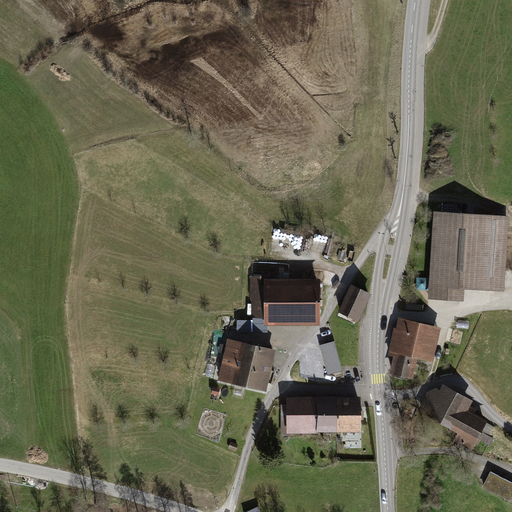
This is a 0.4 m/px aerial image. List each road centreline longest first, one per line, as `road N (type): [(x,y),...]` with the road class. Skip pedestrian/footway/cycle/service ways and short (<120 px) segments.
road 1 (tertiary): [(395,223),(415,0)]
road 2 (unclassified): [(395,223),(375,239),(276,388)]
road 3 (unclassified): [(0,464),(184,511)]
road 4 (tertiary): [(379,394),(381,296),(395,223)]
road 5 (residential): [(380,397),(451,380),(511,428)]
road 6 (unclassified): [(276,388),(227,511)]
